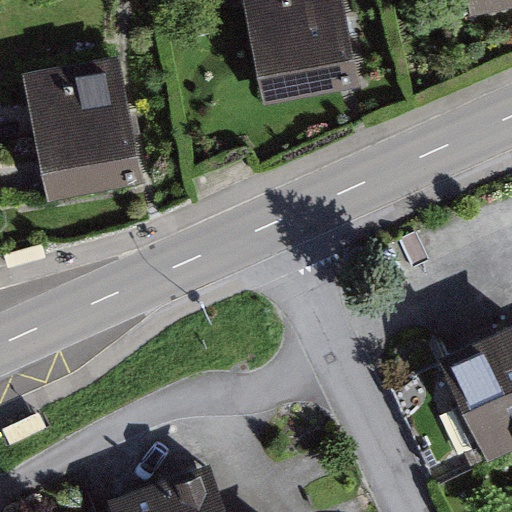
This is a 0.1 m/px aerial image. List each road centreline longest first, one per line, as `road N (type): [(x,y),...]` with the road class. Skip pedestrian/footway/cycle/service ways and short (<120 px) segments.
road 1 (unclassified): [(282,225),(416,511)]
road 2 (tertiary): [(0,347),(282,225)]
road 3 (tertiary): [(282,225),(511,122)]
